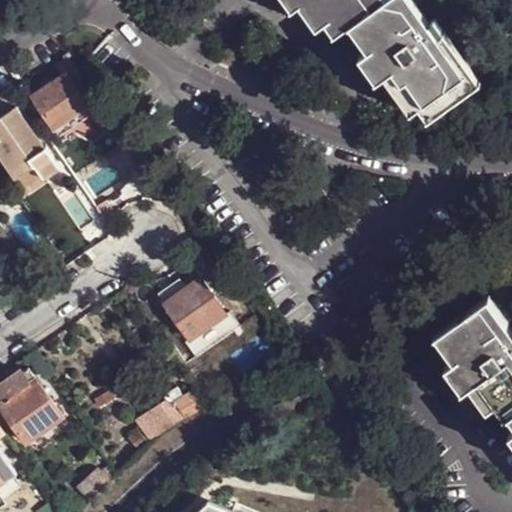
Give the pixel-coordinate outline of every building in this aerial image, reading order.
[(322,3),(319,0),(306,0),(313,10),(321,6),(322,3)] [(374,28),(409,0),(319,0),(322,3),(328,0),(330,0),(347,23),(355,36),(374,28)] [(330,0),(328,0),(322,3),(321,6),(338,29),(347,23),(330,0)] [(441,11),(432,0),(409,0),(374,28),(392,53),(410,76),(416,72),(427,85),(432,81),(448,103),(488,75),(452,25),(441,11)] [(409,0),(432,0),(441,11),(456,0),(409,0)] [(432,81),(427,85),(443,108),(452,120),(502,83),(458,23),(452,25),(488,75),(448,103),(432,81)] [(410,76),(392,53),(383,60),(400,82),(407,77),(410,76)] [(80,61),(68,69),(76,82),(88,74),(80,61)] [(68,69),(34,91),(56,124),(76,109),(89,101),(76,82),(68,69)] [(416,72),(410,76),(407,77),(433,114),(443,108),(427,85),(416,72)] [(22,106),(0,121),(0,145),(20,175),(38,163),(46,175),(48,179),(66,166),(52,146),(50,147),(22,106)] [(76,109),(56,124),(61,131),(82,118),(76,109)] [(38,163),(20,175),(28,186),(46,175),(38,163)] [(195,272),(185,278),(188,283),(202,273),(196,265),(192,267),(195,272)] [(380,312),(420,284),(414,276),(405,266),(381,285),(378,281),(364,292),(380,312)] [(182,273),(160,289),(166,298),(188,283),(185,278),(182,273)] [(226,309),(202,273),(188,283),(166,298),(189,334),(226,309)] [(511,300),(463,335),(482,361),(500,385),(505,381),(511,390),(511,300)] [(197,356),(241,327),(234,315),(189,344),(197,356)] [(500,385),(482,361),(472,368),(489,391),(496,387),(500,385)] [(29,369),(0,389),(0,400),(0,401),(35,377),(29,369)] [(0,401),(25,439),(38,430),(50,422),(62,413),(36,376),(35,377),(0,401)] [(511,390),(505,381),(500,385),(496,387),(511,406),(511,390)] [(166,395),(167,397),(174,408),(158,419),(150,409),(143,414),(153,428),(158,435),(204,405),(194,390),(186,396),(178,386),(166,395)] [(167,397),(150,409),(158,419),(174,408),(167,397)] [(50,422),(38,430),(43,438),(55,430),(50,422)] [(389,511),(376,490),(366,497),(320,424),(292,441),(336,511),(389,511)] [(150,442),(138,429),(128,437),(140,451),(150,442)] [(98,468),(79,486),(81,489),(88,498),(108,480),(101,471),(98,468)] [(81,489),(66,503),(73,510),(88,498),(81,489)]
